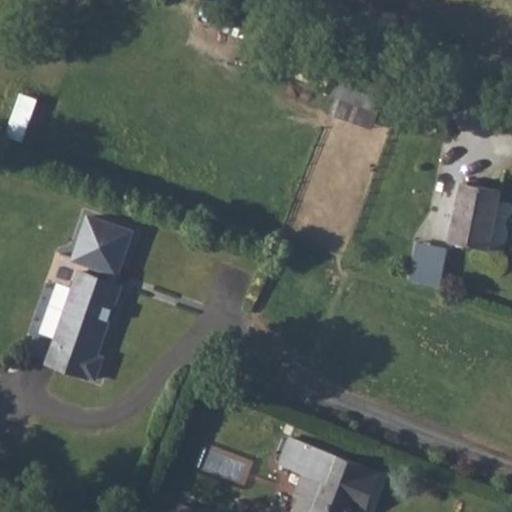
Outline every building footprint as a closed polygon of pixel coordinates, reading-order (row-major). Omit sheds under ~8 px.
[(388,75),(344,61),(332,97),(373,113),(388,75)] [(443,239),(481,247),(493,190),(454,182),(443,239)] [(137,231),(94,216),(79,260),(95,265),(92,274),(84,271),(60,342),(69,345),(62,365),(100,378),(108,357),(102,355),(125,289),(114,285),(117,276),(121,278),(137,231)] [(412,281),(444,284),(448,244),(416,241),(412,281)] [(373,492),(383,468),(292,433),(281,456),(295,463),(286,485),(294,490),(287,502),(296,511),(354,511),(364,488),(373,492)] [(174,511),(201,511),(178,503),(174,511)]
